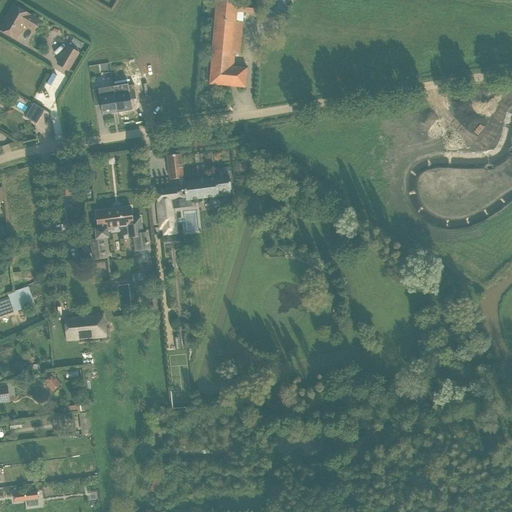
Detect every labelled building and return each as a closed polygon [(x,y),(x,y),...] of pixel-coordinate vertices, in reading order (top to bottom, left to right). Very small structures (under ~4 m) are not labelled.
[(214,0),(209,86),(245,88),(247,68),(233,67),(234,54),(240,54),(242,15),(253,15),(254,3),(214,0)] [(285,19),(286,0),(267,0),(266,17),(285,19)] [(35,23),(10,7),(0,23),(0,35),(10,42),(19,28),(28,34),(35,23)] [(57,64),(70,72),(80,58),(66,49),(57,64)] [(115,87),(113,87),(117,113),(132,111),(130,100),(136,99),(133,86),(128,86),(127,83),(115,85),(115,87)] [(102,115),(117,113),(113,87),(92,91),(95,106),(101,106),(102,115)] [(44,112),(34,106),(27,117),(37,124),(44,112)] [(161,177),(173,177),(173,154),(160,154),(161,177)] [(232,196),(229,167),(213,169),(214,179),(182,183),(182,186),(153,190),(159,238),(176,236),(172,203),(232,196)] [(56,199),(73,198),(71,172),(54,173),(56,199)] [(139,252),(148,251),(146,233),(142,233),(140,217),(132,218),(130,207),(92,211),(94,230),(91,230),(93,241),(89,241),(91,258),(106,256),(105,240),(108,240),(106,229),(125,227),(127,240),(132,239),(137,238),(139,252)] [(188,231),(188,210),(179,210),(178,231),(188,231)] [(59,315),(60,340),(100,338),(99,313),(59,315)] [(40,378),(43,388),(51,386),(48,375),(40,378)] [(7,387),(0,387),(0,401),(9,400),(7,387)] [(162,417),(153,416),(152,433),(159,428),(155,450),(162,450),(162,438),(164,438),(164,433),(162,433),(162,417)] [(192,434),(192,424),(169,425),(170,435),(192,434)] [(29,498),(30,504),(42,502),(40,488),(22,490),(24,499),(29,498)] [(81,498),(80,489),(50,490),(50,499),(81,498)]
